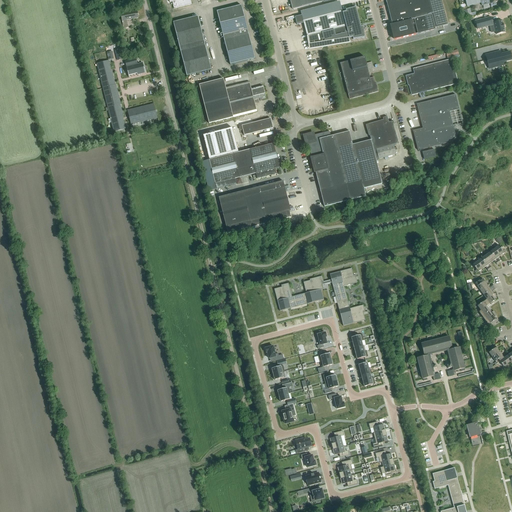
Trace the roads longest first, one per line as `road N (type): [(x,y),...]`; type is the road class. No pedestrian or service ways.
road 1 (residential): [(392,411),(407,476),(332,498),(314,429),(276,428),(254,347),(261,337),(332,320),(351,398),(386,389),(390,403)]
road 2 (unclassified): [(272,511),(144,0)]
road 3 (unclassified): [(300,122),(391,100),(371,0)]
road 4 (unclassified): [(300,122),(264,0)]
